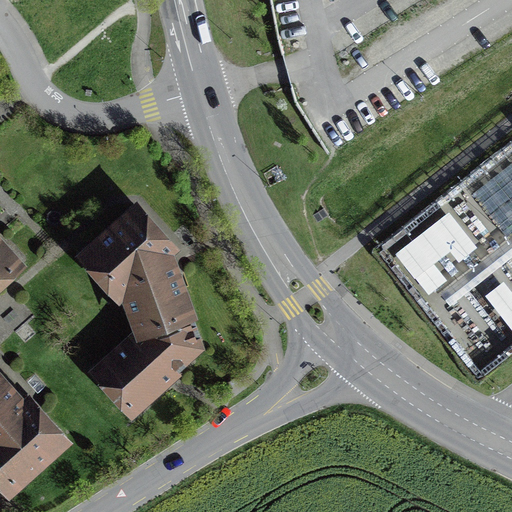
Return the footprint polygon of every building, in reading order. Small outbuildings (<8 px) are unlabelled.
[(127,295),(135,326),(198,315),(203,310),(180,248),(188,240),(140,191),(80,249),(124,299),(127,295)] [(27,237),(19,227),(8,236),(17,246),(27,237)] [(0,288),(29,263),(0,230),(0,288)] [(210,343),(198,315),(135,326),(93,368),(137,415),(210,343)] [(0,355),(0,475),(15,492),(79,436),(35,386),(31,390),(0,355)]
